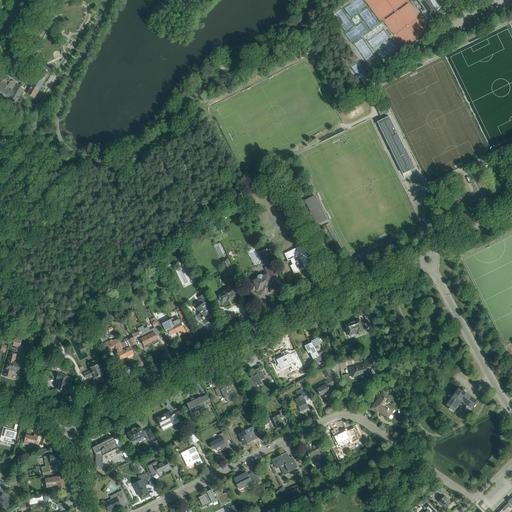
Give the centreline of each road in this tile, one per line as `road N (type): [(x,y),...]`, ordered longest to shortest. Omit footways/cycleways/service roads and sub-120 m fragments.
road 1 (residential): [(133,511),(345,415),(472,500)]
road 2 (tertiary): [(77,422),(401,261),(419,261)]
road 3 (track): [(328,299),(263,172),(372,115),(368,90),(379,81)]
road 4 (track): [(370,116),(408,196),(511,143)]
road 5 (tertiary): [(511,411),(433,268)]
